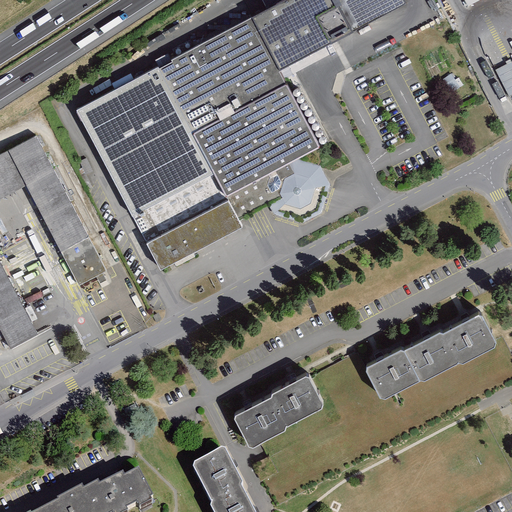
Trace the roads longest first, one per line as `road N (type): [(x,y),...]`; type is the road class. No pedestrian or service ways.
road 1 (unclassified): [(0,422),(481,165)]
road 2 (motorway): [(0,89),(138,0)]
